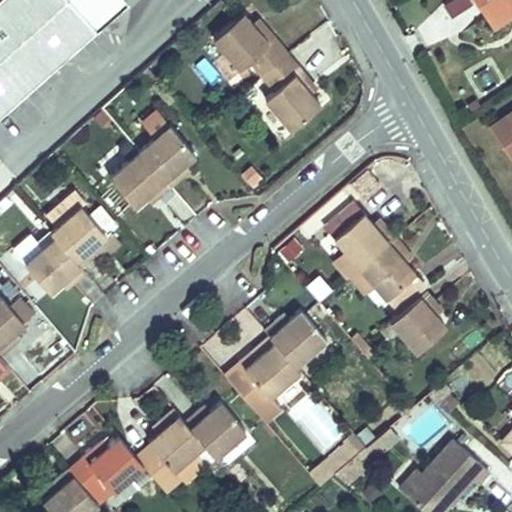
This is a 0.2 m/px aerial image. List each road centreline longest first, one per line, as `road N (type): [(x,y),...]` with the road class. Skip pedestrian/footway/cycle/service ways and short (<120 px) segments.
road 1 (residential): [(407,99),(325,155),(0,441)]
road 2 (tertiary): [(511,276),(407,99)]
